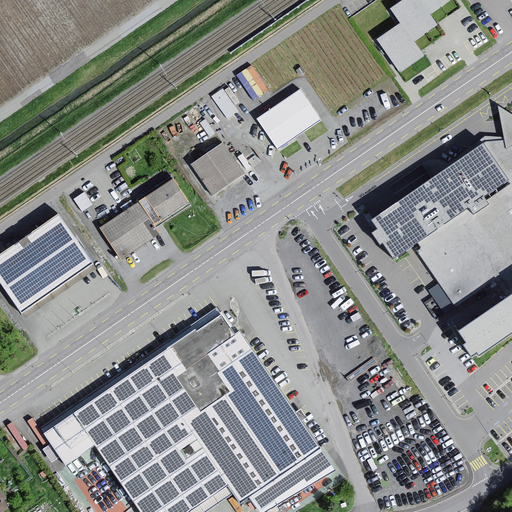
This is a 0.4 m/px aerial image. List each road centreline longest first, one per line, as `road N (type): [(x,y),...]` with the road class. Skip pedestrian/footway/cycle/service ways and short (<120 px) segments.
road 1 (unclassified): [(315,223),(492,485)]
road 2 (primary): [(511,45),(253,223)]
road 3 (primary): [(0,407),(257,230)]
road 4 (primary): [(257,230),(511,57)]
road 5 (primary): [(253,223),(0,396)]
road 6 (unclassified): [(367,511),(313,355),(257,230)]
road 7 (unclassified): [(0,116),(172,0)]
